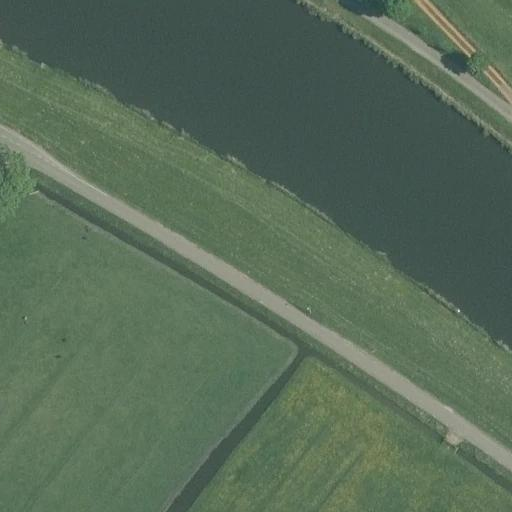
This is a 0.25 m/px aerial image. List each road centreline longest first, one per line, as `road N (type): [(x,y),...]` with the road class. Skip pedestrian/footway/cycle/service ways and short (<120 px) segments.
road 1 (tertiary): [(511,463),(127,214),(0,142)]
road 2 (unclassified): [(511,115),(346,0)]
